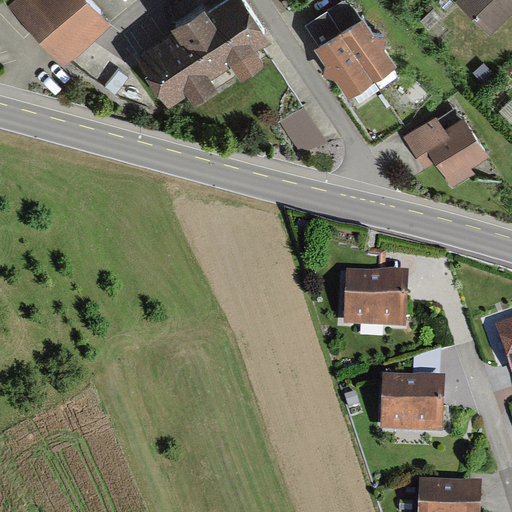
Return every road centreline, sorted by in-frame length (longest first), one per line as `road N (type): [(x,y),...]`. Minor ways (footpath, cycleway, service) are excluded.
road 1 (tertiary): [(355,206),(0,111)]
road 2 (residential): [(355,206),(359,149),(259,0)]
road 3 (tertiary): [(511,250),(355,206)]
road 4 (residential): [(511,488),(462,345)]
